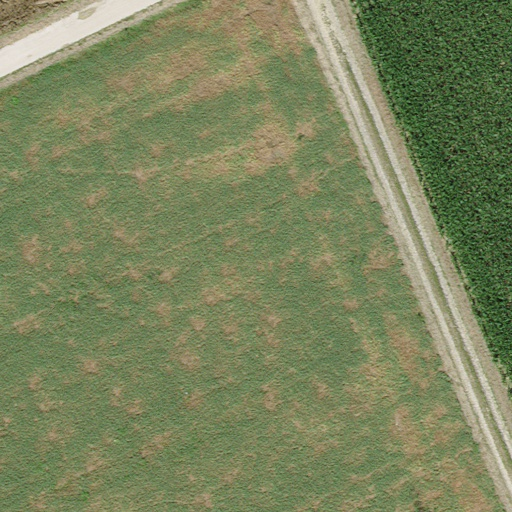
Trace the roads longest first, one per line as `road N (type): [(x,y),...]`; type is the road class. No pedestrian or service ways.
road 1 (track): [(321,0),(511,468)]
road 2 (track): [(138,0),(0,66)]
